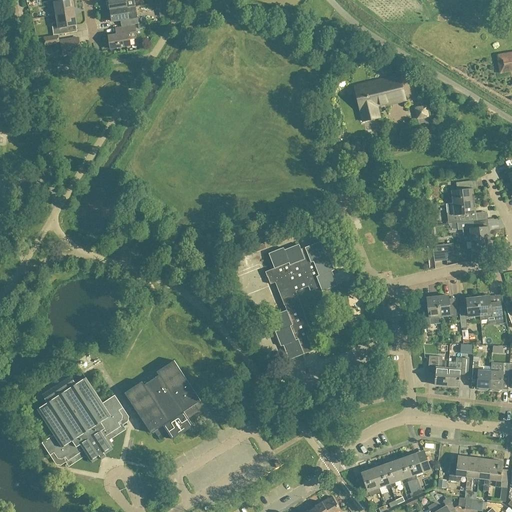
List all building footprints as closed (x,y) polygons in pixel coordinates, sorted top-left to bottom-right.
[(61,0),(46,0),(49,10),(50,18),(56,17),(73,14),(71,1),(62,3),(61,0)] [(110,11),(110,12),(134,8),(133,0),(112,0),(108,1),(108,2),(106,4),(107,10),(110,11)] [(137,25),(134,8),(110,12),(112,23),(123,21),(124,27),(137,25)] [(73,14),(56,17),(57,25),(51,26),(53,37),(67,35),(66,29),(75,27),(73,14)] [(115,30),(116,36),(107,37),(109,50),(130,47),(129,41),(136,40),(134,27),(115,30)] [(58,44),(57,37),(53,37),(43,39),(44,47),(58,44)] [(62,57),(80,54),(78,41),(60,44),(62,57)] [(377,109),(406,102),(399,76),(354,88),(363,122),(379,118),(377,109)] [(476,180),(456,183),(456,190),(450,191),(452,203),(474,201),(473,189),(477,188),(476,180)] [(476,213),(474,201),(452,203),(446,204),(448,224),(457,223),(457,222),(472,220),(476,220),(476,213)] [(470,235),(471,242),(490,240),(488,225),(473,227),(472,220),(457,222),(457,223),(458,231),(462,230),(463,236),(470,235)] [(491,253),(490,240),(471,242),(473,255),(491,253)] [(441,260),(439,246),(432,247),(434,261),(441,260)] [(266,262),(250,267),(265,314),(253,319),(260,356),(280,348),(303,372),(329,356),(310,334),(286,259),(266,261),(266,262)] [(495,325),(503,324),(501,303),(490,304),(489,296),(488,297),(488,295),(479,296),(479,298),(478,298),(480,316),(481,321),(487,321),(487,318),(494,317),(495,325)] [(438,297),(440,317),(450,316),(451,319),(457,318),(456,312),(450,312),(448,296),(438,297)] [(440,317),(438,297),(426,298),(428,312),(429,318),(440,317)] [(480,316),(478,298),(466,299),(467,307),(464,308),(465,313),(460,314),(461,329),(467,328),(466,320),(473,319),(473,317),(480,316)] [(428,312),(419,313),(421,330),(430,328),(429,321),(429,318),(428,312)] [(435,385),(447,386),(448,369),(441,369),(442,358),(429,357),(428,371),(436,371),(435,385)] [(449,363),(448,369),(447,386),(460,387),(461,373),(468,373),(469,359),(456,358),(456,364),(449,363)] [(479,390),(486,391),(487,390),(487,389),(489,389),(490,372),(483,371),(483,367),(478,367),(479,362),(473,361),(472,375),(477,375),(476,388),(478,388),(478,389),(479,390)] [(125,394),(151,435),(152,434),(153,435),(155,433),(160,442),(169,436),(172,441),(193,427),(190,422),(202,415),(195,405),(200,402),(174,362),(153,375),(154,377),(152,378),(151,377),(150,377),(151,378),(149,380),(148,379),(147,379),(148,380),(146,382),(145,381),(125,394)] [(490,372),(489,389),(491,389),(491,390),(492,391),(498,392),(499,390),(499,389),(501,390),(502,376),(508,377),(509,365),(491,363),(490,372)] [(76,385),(74,382),(71,377),(42,396),(47,404),(37,410),(54,436),(41,444),(55,465),(61,466),(65,463),(68,468),(85,457),(88,463),(90,462),(92,464),(100,459),(101,461),(106,458),(104,456),(113,451),(111,449),(113,447),(109,442),(126,431),(123,426),(128,423),(129,419),(115,397),(102,405),(86,379),(76,385)] [(405,459),(413,481),(417,479),(416,476),(423,474),(431,471),(426,458),(418,460),(416,455),(405,459)] [(460,478),(467,478),(469,458),(458,457),(457,470),(450,469),(449,482),(459,483),(460,478)] [(481,460),(469,458),(467,478),(465,490),(471,490),(472,479),(478,480),(481,460)] [(394,463),(401,481),(407,479),(409,482),(413,481),(405,459),(394,463)] [(489,481),(490,481),(492,461),(481,460),(478,480),(485,481),(483,492),(488,492),(489,481)] [(492,461),(490,481),(497,482),(496,488),(506,489),(507,477),(502,476),(504,463),(492,461)] [(384,466),(392,489),(396,487),(394,483),(401,481),(394,463),(384,466)] [(373,470),(379,488),(386,486),(387,490),(392,489),(384,466),(373,470)] [(365,498),(381,493),(379,488),(373,470),(362,474),(365,483),(359,485),(363,496),(365,498)] [(329,500),(322,504),(326,511),(340,511),(341,511),(333,499),(330,501),(329,500)] [(459,499),(458,507),(465,508),(466,500),(459,499)] [(436,504),(432,506),(435,511),(450,511),(454,510),(449,500),(443,503),(446,507),(440,511),(436,504)]
